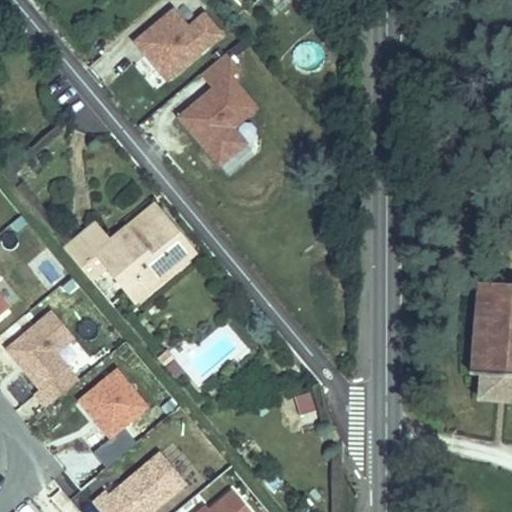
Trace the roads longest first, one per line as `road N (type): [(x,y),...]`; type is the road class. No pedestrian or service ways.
road 1 (residential): [(386,415),(360,412),(17,0)]
road 2 (secondary): [(386,0),(386,415)]
